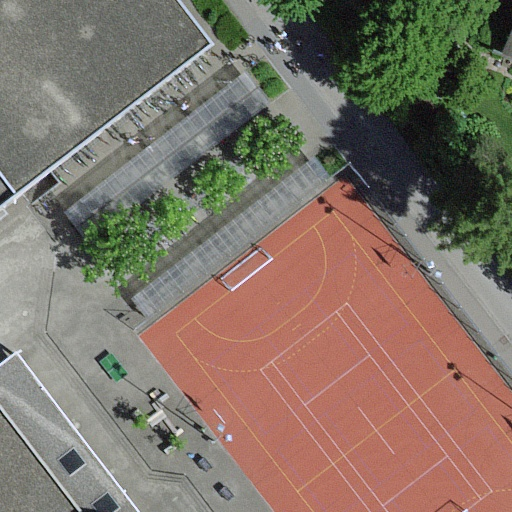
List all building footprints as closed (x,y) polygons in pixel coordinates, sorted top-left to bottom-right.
[(0,0),(0,207),(191,54),(148,0),(0,0)] [(511,0),(507,0),(488,42),(511,53),(511,0)] [(241,75),(71,207),(95,238),(265,106),(241,75)] [(315,157),(130,302),(147,323),(331,178),(315,157)] [(0,369),(0,511),(133,511),(14,359),(0,369)]
